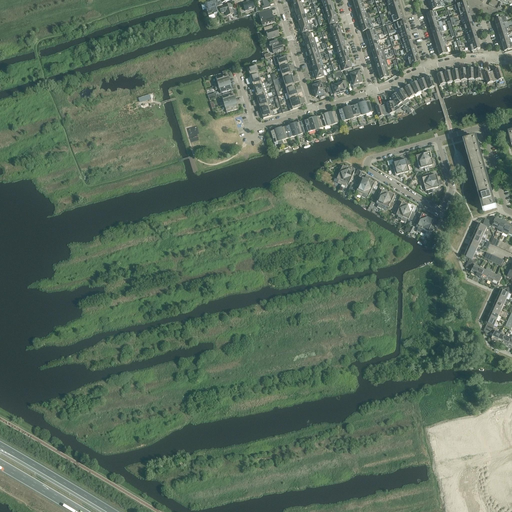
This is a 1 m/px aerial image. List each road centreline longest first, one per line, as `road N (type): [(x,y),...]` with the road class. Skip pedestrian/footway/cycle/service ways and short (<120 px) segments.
road 1 (residential): [(439,212),(366,162),(437,140)]
road 2 (motorway): [(110,511),(0,447)]
